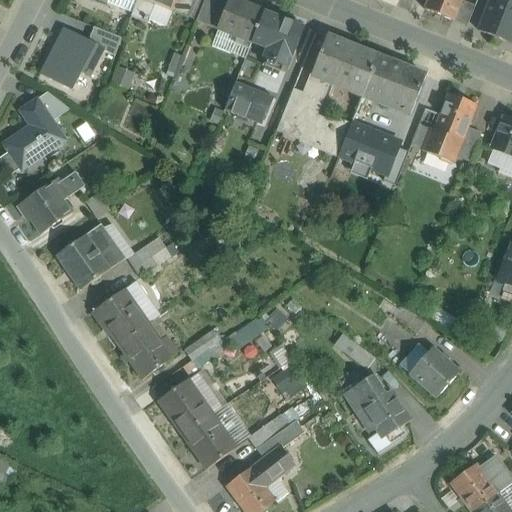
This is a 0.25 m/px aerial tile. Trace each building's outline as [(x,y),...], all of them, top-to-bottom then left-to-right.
[(108,0),(108,3),(133,13),(137,0),(108,0)] [(155,5),(143,0),(137,0),(133,13),(131,17),(147,23),(155,5)] [(143,0),(155,5),(173,12),(177,0),(143,0)] [(194,0),(177,0),(173,12),(188,18),(194,0)] [(197,22),(205,0),(194,0),(188,18),(197,22)] [(229,1),(225,0),(205,0),(197,22),(217,30),(229,1)] [(264,13),(231,0),(229,0),(229,1),(217,30),(252,44),(264,14),(264,13)] [(428,0),(424,10),(454,22),(462,2),(463,0),(428,0)] [(492,0),(479,32),(511,45),(511,44),(511,1),(509,0),(492,0)] [(475,7),(462,2),(454,22),(467,27),(475,7)] [(298,27),(264,14),(252,44),(267,50),(286,58),(298,27)] [(288,70),(290,66),(304,29),(298,27),(286,58),(267,50),(263,60),(288,70)] [(40,77),(71,93),(81,74),(88,78),(103,49),(65,30),(40,77)] [(342,44),(326,38),(312,74),(331,82),(333,76),(330,75),(342,44)] [(378,58),(342,44),(330,75),(333,76),(366,90),(378,58)] [(426,77),(378,58),(366,90),(363,98),(409,116),(410,117),(414,106),(426,77)] [(330,122),(317,117),(331,82),(312,74),(298,111),(287,137),(339,157),(346,138),(347,138),(352,126),(332,118),(330,122)] [(274,99),(236,84),(225,111),(261,126),(265,116),(267,117),(274,99)] [(68,111),(47,94),(36,101),(51,123),(68,111)] [(439,117),(433,132),(431,131),(422,152),(454,165),(457,157),(468,129),(477,107),(448,95),(439,116),(425,111),(439,117)] [(51,123),(36,101),(20,112),(31,128),(5,147),(22,171),(64,142),(51,123)] [(298,111),(287,106),(277,132),(287,137),(298,111)] [(425,111),(414,106),(410,117),(409,116),(405,125),(418,130),(419,126),(425,111)] [(511,121),(502,118),(489,151),(511,159),(511,121)] [(418,130),(405,125),(393,155),(406,160),(411,148),(418,130)] [(431,131),(419,126),(418,130),(411,148),(422,152),(431,131)] [(481,134),(468,129),(457,157),(470,163),(481,134)] [(52,183),(17,207),(28,223),(30,222),(39,236),(72,214),(64,201),(84,188),(75,174),(55,187),(52,183)] [(102,192),(86,203),(93,214),(109,202),(102,192)] [(85,238),(108,272),(124,260),(101,227),(85,238)] [(108,272),(85,238),(57,257),(81,292),(109,272),(108,272)] [(159,239),(126,259),(134,271),(165,249),(159,239)] [(511,246),(498,283),(506,286),(511,288),(511,246)] [(165,249),(134,271),(139,280),(158,269),(155,265),(169,256),(165,249)] [(511,288),(506,286),(503,293),(511,296),(511,288)] [(125,292),(94,313),(106,330),(108,329),(120,346),(148,327),(125,292)] [(422,320),(401,309),(395,320),(415,332),(422,320)] [(148,327),(120,346),(144,380),(172,361),(171,359),(177,355),(166,339),(160,343),(148,327)] [(213,331),(184,351),(192,362),(221,342),(213,331)] [(376,361),(351,342),(342,354),(367,372),(376,361)] [(435,349),(412,375),(439,400),(463,375),(435,349)] [(273,374),(285,398),(303,389),(292,365),(273,374)] [(371,378),(344,396),(357,415),(384,396),(371,378)] [(188,382),(160,402),(184,436),(212,417),(188,382)] [(384,396),(357,415),(365,427),(372,422),(384,439),(410,422),(389,392),(384,396)] [(248,439),(256,451),(288,427),(280,415),(248,439)] [(212,417),(184,436),(208,471),(236,451),(212,417)] [(288,427),(256,451),(262,459),(279,446),(282,450),(304,433),(296,422),(288,427)] [(250,467),(251,469),(267,491),(278,482),(296,469),(282,450),(279,446),(262,459),(250,467)] [(476,465),(450,485),(469,511),(474,511),(498,495),(476,465)] [(251,469),(226,488),(243,511),(262,511),(276,502),(267,491),(251,469)] [(267,491),(276,502),(277,504),(288,495),(278,482),(267,491)] [(511,484),(498,495),(503,502),(511,495),(511,484)] [(511,511),(503,502),(498,495),(474,511),(511,511)]
